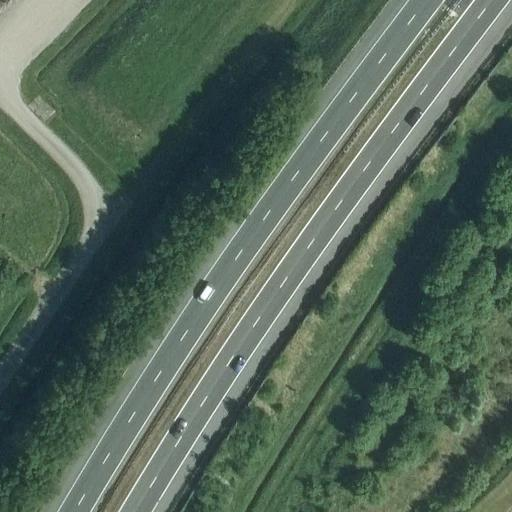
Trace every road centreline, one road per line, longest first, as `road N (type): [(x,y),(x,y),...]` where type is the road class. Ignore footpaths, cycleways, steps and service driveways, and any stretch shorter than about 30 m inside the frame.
road 1 (motorway): [(139,511),(297,264),(496,0)]
road 2 (motorway): [(426,0),(159,373),(79,511)]
